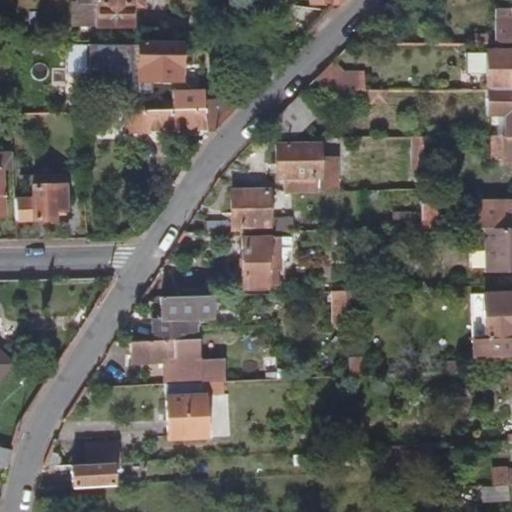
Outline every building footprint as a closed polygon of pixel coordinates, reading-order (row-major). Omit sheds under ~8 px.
[(129,0),(72,0),(72,7),(81,7),(81,30),(131,30),(130,11),(129,0)] [(141,11),(140,0),(129,0),(130,11),(141,11)] [(308,0),(309,6),(336,6),(338,10),(347,0),(308,0)] [(511,41),(511,7),(493,8),(493,34),(474,34),(474,42),(511,41)] [(139,84),(178,84),(178,48),(128,47),(128,68),(138,68),(139,84)] [(511,50),(483,51),(483,54),(463,54),(463,74),(483,74),(483,90),(511,90),(511,50)] [(360,91),(360,73),(340,72),(330,62),(311,80),(322,91),(360,91)] [(511,90),(483,90),(483,116),(503,115),(503,136),(511,135),(511,90)] [(383,105),(382,91),(362,91),(362,105),(383,105)] [(128,132),(207,131),(207,136),(214,128),(220,122),(240,101),(236,101),(204,103),(204,92),(173,93),(173,105),(166,105),(167,112),(129,113),(128,132)] [(290,141),(313,118),(293,98),(263,129),(274,141),(290,141)] [(104,129),(104,114),(91,114),(91,129),(104,129)] [(511,159),(511,135),(503,136),(497,136),(498,160),(511,159)] [(498,160),(497,136),(484,136),(484,160),(498,160)] [(417,163),(416,138),(409,138),(407,170),(417,170),(417,163)] [(182,169),(197,149),(183,145),(171,162),(182,169)] [(334,191),(333,159),(317,159),(316,146),(273,146),(273,179),(281,179),(281,192),(282,192),(334,191)] [(0,172),(9,172),(9,157),(0,156),(0,172)] [(60,191),(60,182),(38,182),(39,186),(14,187),(15,193),(28,192),(60,191)] [(60,217),(60,191),(28,192),(28,201),(10,201),(10,222),(48,221),(48,217),(60,217)] [(290,232),(290,218),(268,219),(268,192),(236,193),(236,222),(210,222),(210,234),(240,233),(277,232),(290,232)] [(511,202),(476,204),(476,228),(484,228),(511,227),(511,202)] [(435,229),(435,205),(418,205),(418,215),(419,230),(435,229)] [(419,230),(418,215),(386,215),(386,230),(387,230),(419,230)] [(511,272),(511,227),(484,228),(484,273),(511,272)] [(277,269),(277,232),(240,233),(240,292),(265,291),(265,289),(272,288),(272,270),(277,269)] [(354,312),(354,293),(340,294),(341,312),(354,312)] [(341,312),(340,294),(328,295),(329,327),(342,327),(341,312)] [(511,356),(511,294),(467,296),(469,358),(511,356)] [(197,340),(197,328),(208,328),(208,299),(158,301),(158,321),(152,325),(150,328),(150,343),(197,340)] [(150,343),(128,344),(129,367),(162,365),(163,386),(201,385),(220,384),(219,361),(198,363),(197,340),(150,343)] [(358,379),(357,362),(344,362),(345,379),(358,379)] [(460,374),(459,364),(443,365),(443,375),(460,374)] [(489,380),(511,378),(511,371),(489,373),(489,380)] [(204,441),(201,385),(163,386),(165,443),(204,441)] [(117,465),(116,445),(83,446),(83,466),(109,465),(117,465)] [(0,467),(4,468),(9,449),(0,447),(0,467)] [(416,470),(416,454),(398,456),(399,472),(416,470)] [(109,487),(109,465),(83,466),(68,467),(69,488),(109,487)] [(511,486),(511,468),(491,470),(492,488),(497,487),(511,486)] [(497,501),(497,487),(492,488),(478,488),(479,502),(497,501)]
